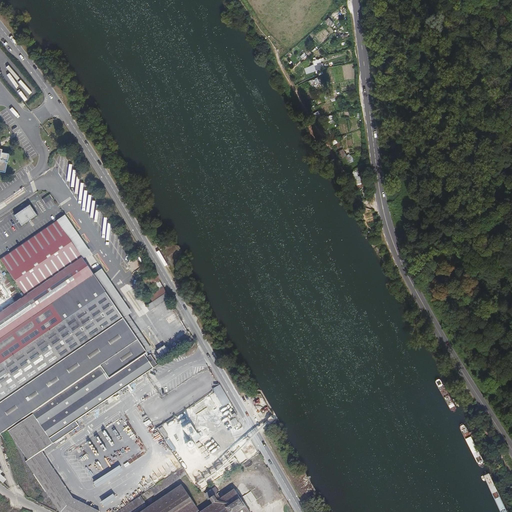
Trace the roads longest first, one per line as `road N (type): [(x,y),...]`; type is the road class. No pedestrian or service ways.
road 1 (primary): [(356,0),(391,238),(511,451)]
road 2 (secondary): [(300,511),(57,103)]
road 3 (track): [(241,0),(366,205),(383,209)]
